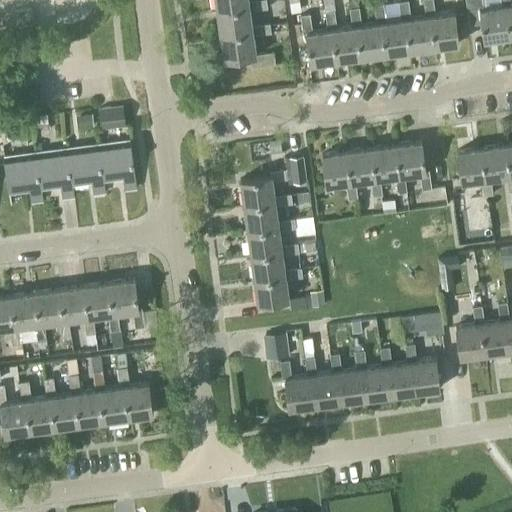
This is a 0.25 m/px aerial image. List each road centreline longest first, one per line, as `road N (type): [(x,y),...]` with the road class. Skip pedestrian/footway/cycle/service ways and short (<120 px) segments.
road 1 (residential): [(160,117),(264,104),(332,114),(511,81)]
road 2 (residential): [(210,472),(511,428)]
road 3 (residential): [(210,472),(176,231)]
road 4 (residential): [(0,500),(210,472)]
road 5 (residential): [(0,258),(176,231)]
